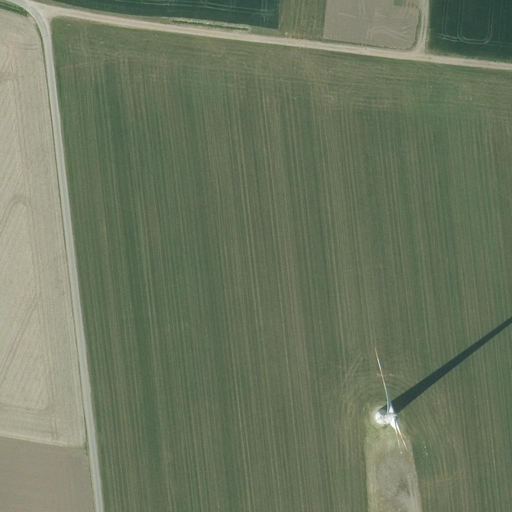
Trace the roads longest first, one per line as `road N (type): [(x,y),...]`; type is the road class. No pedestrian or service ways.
road 1 (unclassified): [(103,511),(40,11),(0,0)]
road 2 (track): [(27,7),(415,56),(419,0)]
